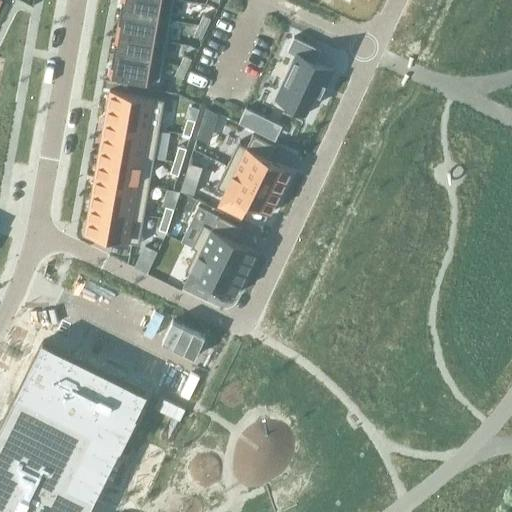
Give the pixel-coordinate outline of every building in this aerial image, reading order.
[(122,0),(121,11),(170,20),(173,0),(122,0)] [(121,11),(117,32),(166,41),(170,20),(121,11)] [(203,15),(199,25),(206,28),(211,18),(203,15)] [(199,25),(194,35),(202,38),(206,28),(199,25)] [(117,32),(113,54),(162,63),(166,41),(117,32)] [(296,55),(277,97),(289,102),(286,108),(303,116),(314,92),(321,95),(333,70),(315,62),(321,49),(294,37),(288,51),(296,55)] [(113,54),(109,76),(159,85),(162,63),(113,54)] [(184,55),(180,65),(187,69),(192,59),(184,55)] [(180,65),(175,75),(183,79),(187,69),(180,65)] [(110,90),(105,119),(160,129),(165,100),(110,90)] [(192,106),(188,118),(196,121),(199,108),(192,106)] [(249,107),(242,122),(260,130),(267,116),(249,107)] [(206,108),(203,117),(215,121),(217,113),(206,108)] [(188,118),(183,134),(191,136),(196,121),(188,118)] [(105,119),(100,148),(155,158),(160,129),(105,119)] [(238,143),(227,165),(281,191),(292,169),(271,158),(277,145),(253,134),(247,147),(238,143)] [(179,146),(175,159),(183,162),(187,148),(179,146)] [(100,148),(95,177),(150,186),(155,158),(100,148)] [(175,159),(171,173),(178,175),(183,162),(175,159)] [(227,165),(216,188),(225,192),(219,205),(243,216),(249,203),(270,214),(281,191),(227,165)] [(95,177),(90,206),(145,215),(150,186),(95,177)] [(183,182),(181,190),(193,194),(196,186),(183,182)] [(90,206),(85,234),(139,244),(145,215),(90,206)] [(166,206),(163,218),(171,220),(174,209),(166,206)] [(203,224),(192,247),(196,249),(197,249),(246,272),(257,250),(236,239),(242,227),(218,215),(212,228),(203,224)] [(163,218),(159,229),(167,232),(171,220),(163,218)] [(148,272),(158,250),(146,245),(136,266),(148,272)] [(190,273),(184,286),(208,297),(214,285),(235,295),(246,272),(197,249),(196,249),(186,271),(190,273)] [(43,340),(0,426),(0,511),(87,511),(148,393),(147,393),(112,375),(77,357),(70,354),(43,340)] [(159,410),(181,421),(186,409),(164,399),(163,400),(159,410)]
